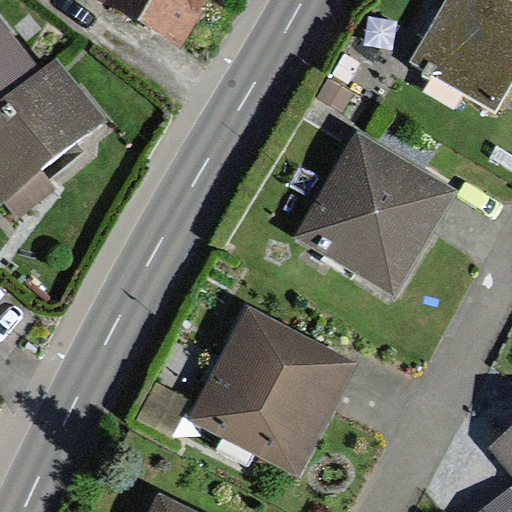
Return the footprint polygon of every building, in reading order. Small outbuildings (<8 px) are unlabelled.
[(101,0),(98,7),(182,55),(213,0),(101,0)] [(511,4),(504,0),(447,0),(409,64),(499,118),(511,96),(511,4)] [(0,110),(41,79),(1,28),(0,28),(0,110)] [(59,65),(41,79),(0,110),(0,213),(5,219),(93,151),(88,145),(108,129),(59,65)] [(298,247),(397,303),(455,200),(356,144),(298,247)] [(188,428),(298,485),(356,374),(246,317),(188,428)] [(511,435),(491,452),(511,477),(511,435)] [(511,511),(511,490),(484,511),(511,511)] [(151,511),(189,511),(159,497),(151,511)]
